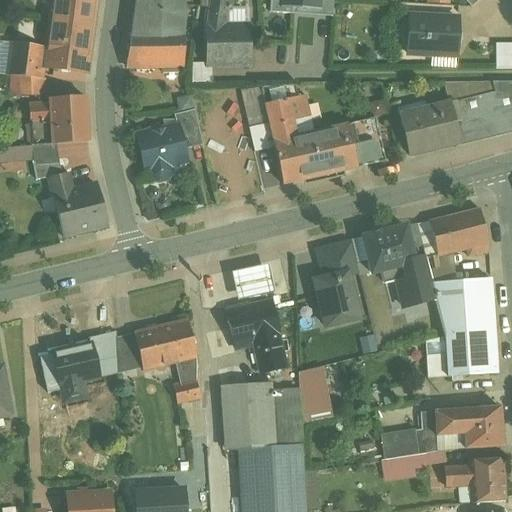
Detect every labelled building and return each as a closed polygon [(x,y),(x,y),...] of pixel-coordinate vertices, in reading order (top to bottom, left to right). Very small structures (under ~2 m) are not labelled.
[(97,0),(52,0),(50,21),(93,27),(97,0)] [(137,0),(127,68),(183,67),(185,0),(137,0)] [(249,26),(225,27),(228,10),(232,10),(233,0),(211,0),(207,27),(208,67),(250,66),(249,26)] [(267,0),(266,13),(330,16),(330,0),(267,0)] [(458,19),(410,17),(408,55),(456,57),(458,19)] [(93,27),(50,21),(46,49),(3,43),(3,45),(0,45),(0,76),(20,78),(43,80),(44,69),(87,75),(93,27)] [(511,44),(497,45),(497,69),(511,69),(511,44)] [(43,80),(20,78),(21,98),(42,96),(42,90),(46,90),(46,80),(43,80)] [(511,83),(493,84),(495,93),(511,94),(511,83)] [(296,88),(261,90),(270,125),(274,143),(315,133),(306,96),(299,98),(296,88)] [(511,94),(495,93),(456,103),(461,122),(455,123),(460,143),(511,130),(511,94)] [(86,98),(50,100),(52,146),(57,146),(61,145),(89,144),(86,98)] [(195,98),(182,100),(184,112),(198,110),(195,98)] [(456,103),(400,117),(410,156),(460,143),(455,123),(461,122),(456,103)] [(195,111),(175,116),(177,127),(179,127),(184,150),(203,146),(195,111)] [(274,143),(273,143),(275,148),(283,186),(386,162),(376,120),(315,133),(274,143)] [(270,125),(249,129),(255,153),(275,148),(273,143),(274,143),(270,125)] [(177,127),(159,131),(158,129),(146,135),(138,137),(146,172),(152,170),(153,177),(159,181),(167,180),(170,173),(169,166),(187,162),(184,150),(179,127),(177,127)] [(507,140),(464,146),(466,160),(509,154),(507,140)] [(39,147),(33,147),(34,160),(35,167),(60,165),(57,146),(52,146),(39,147)] [(33,147),(0,149),(0,162),(34,160),(33,147)] [(97,186),(74,191),(69,174),(49,179),(64,238),(107,227),(97,186)] [(480,210),(428,223),(437,258),(467,251),(469,259),(488,254),(487,246),(488,246),(480,210)] [(405,228),(364,238),(373,274),(382,271),(414,262),(405,228)] [(351,242),(309,252),(317,284),(316,284),(326,326),(358,319),(348,277),(359,275),(351,242)] [(426,259),(414,262),(382,271),(385,285),(398,282),(404,307),(436,299),(432,284),(426,259)] [(268,265),(231,273),(237,302),(275,294),(268,265)] [(491,280),(432,284),(436,299),(446,338),(452,337),(495,334),(491,280)] [(272,297),(223,310),(234,354),(252,349),(258,376),(287,369),(279,336),(282,335),(272,297)] [(187,322),(134,335),(134,337),(142,369),(143,371),(196,358),(187,322)] [(495,334),(452,337),(446,338),(446,356),(448,378),(497,375),(495,334)] [(134,337),(117,341),(119,376),(142,369),(134,337)] [(93,346),(53,356),(61,391),(101,381),(93,346)] [(446,356),(427,357),(428,380),(448,378),(446,356)] [(2,368),(0,368),(0,429),(3,429),(2,418),(11,417),(2,368)] [(306,511),(300,389),(270,391),(269,386),(224,389),(228,450),(239,449),(241,511),(306,511)] [(501,409),(464,412),(464,413),(451,414),(452,431),(465,430),(467,449),(503,447),(501,409)] [(451,414),(421,416),(422,431),(438,437),(452,436),(452,431),(451,414)] [(438,437),(422,431),(380,438),(384,462),(422,456),(438,453),(440,453),(438,437)] [(438,453),(422,456),(423,465),(439,462),(438,453)] [(504,460),(470,462),(470,468),(446,470),(447,489),(471,487),(472,504),(507,502),(504,460)] [(185,511),(184,487),(131,489),(132,511),(185,511)] [(110,511),(110,494),(68,497),(69,511),(110,511)]
